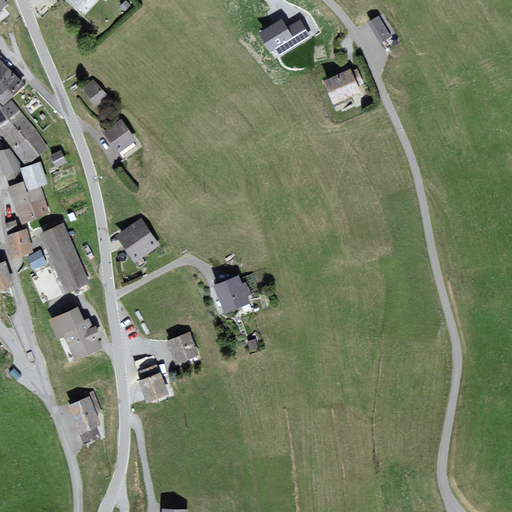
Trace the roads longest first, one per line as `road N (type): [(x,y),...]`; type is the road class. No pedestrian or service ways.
road 1 (tertiary): [(106,511),(123,457),(124,415),(100,213),(22,0)]
road 2 (track): [(378,78),(417,173),(457,350),(441,466),(457,511)]
road 3 (residential): [(0,190),(4,246),(47,399)]
